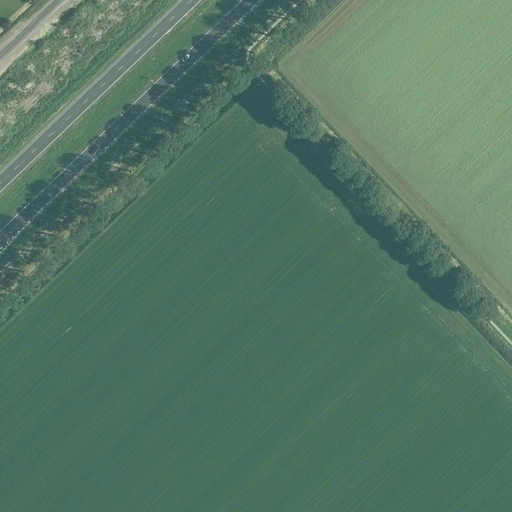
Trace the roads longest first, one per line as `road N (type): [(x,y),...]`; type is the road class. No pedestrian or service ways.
road 1 (trunk): [(0,244),(252,0)]
road 2 (trunk): [(191,0),(0,182)]
